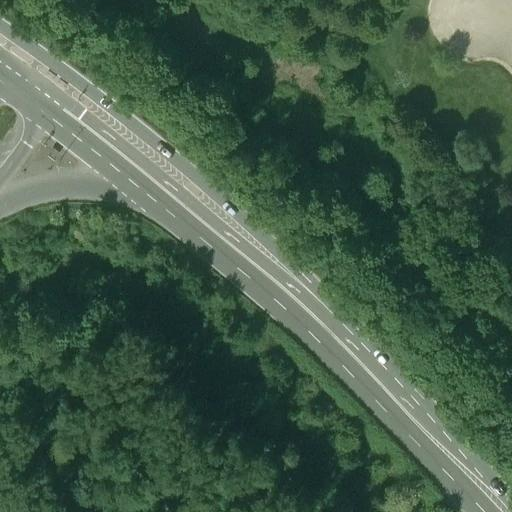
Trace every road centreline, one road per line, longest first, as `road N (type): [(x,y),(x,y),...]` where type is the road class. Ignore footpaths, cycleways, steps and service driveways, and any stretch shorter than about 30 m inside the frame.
road 1 (primary): [(511,497),(291,269),(55,70)]
road 2 (primary): [(154,191),(309,324),(491,511)]
road 3 (primary): [(0,207),(76,185),(154,191)]
road 4 (primary): [(50,108),(154,191)]
